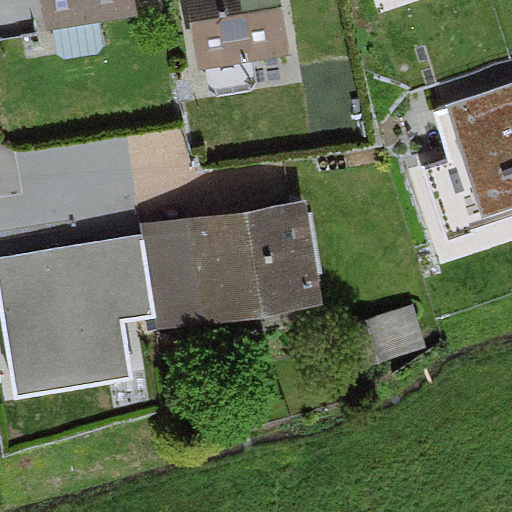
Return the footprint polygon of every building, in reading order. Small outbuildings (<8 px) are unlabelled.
[(125,0),(39,0),(42,16),(126,2),(125,0)] [(185,0),(195,55),(279,41),(272,0),(185,0)] [(511,71),(438,95),(454,146),(421,157),(442,223),(511,201),(511,71)] [(291,241),(286,211),(138,235),(150,310),(299,286),(297,275),(313,272),(308,238),(291,241)] [(376,327),(413,318),(405,286),(368,296),(376,327)]
